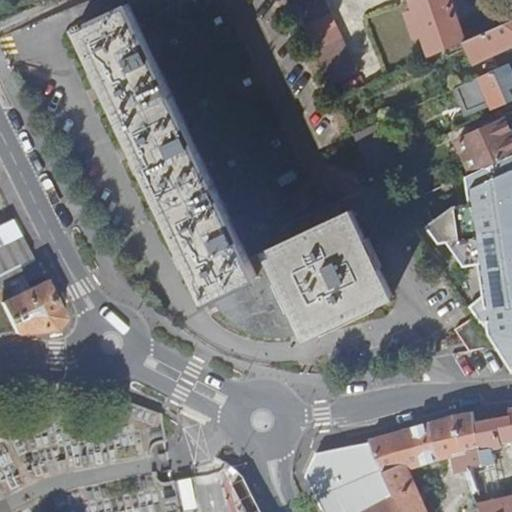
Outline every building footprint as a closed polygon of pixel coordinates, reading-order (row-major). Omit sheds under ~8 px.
[(321,0),(288,0),(329,87),(356,77),(321,0)] [(450,0),(410,0),(415,13),(406,16),(414,38),(423,35),(430,57),(464,42),(465,42),(450,0)] [(308,336),(392,297),(352,211),(249,260),(240,240),(247,237),(238,218),(231,221),(198,151),(205,147),(195,128),(188,131),(155,61),(162,57),(152,37),(145,40),(128,5),(87,24),(86,20),(78,24),(80,28),(78,28),(207,300),(214,297),(219,307),(226,316),(233,322),(243,328),(255,333),(270,335),(282,335),(292,333),(304,329),(308,336)] [(511,21),(465,42),(464,42),(473,63),(492,55),(498,70),(511,63),(511,50),(510,51),(509,48),(511,46),(511,21)] [(511,63),(498,70),(460,87),(465,96),(484,87),(494,107),(510,99),(507,89),(511,86),(511,63)] [(511,136),(504,119),(458,141),(473,173),(466,177),(470,203),(454,205),(427,226),(440,244),(448,242),(464,265),(480,263),(485,296),(470,306),(482,323),(485,322),(490,331),(511,370),(511,136)] [(353,134),(371,170),(383,164),(365,129),(353,134)] [(32,258),(22,238),(0,248),(0,273),(22,263),(32,258)] [(22,263),(0,273),(0,301),(1,303),(27,290),(20,276),(26,273),(22,263)] [(64,319),(45,282),(27,290),(1,303),(15,334),(55,332),(64,319)] [(472,350),(491,347),(475,319),(459,329),(472,350)] [(501,417),(474,422),(473,423),(482,462),(469,465),(473,477),(488,474),(488,471),(494,470),(493,465),(494,464),(491,449),(502,448),(502,444),(511,441),(511,496),(479,505),(482,511),(511,511),(511,409),(509,410),(510,416),(501,417)] [(370,441),(370,443),(401,511),(425,511),(407,469),(454,455),(458,474),(465,472),(472,495),(478,494),(473,477),(469,465),(482,462),(473,423),(474,422),(472,413),(452,416),(370,441)] [(401,511),(370,443),(317,454),(306,477),(323,511),(401,511)]
